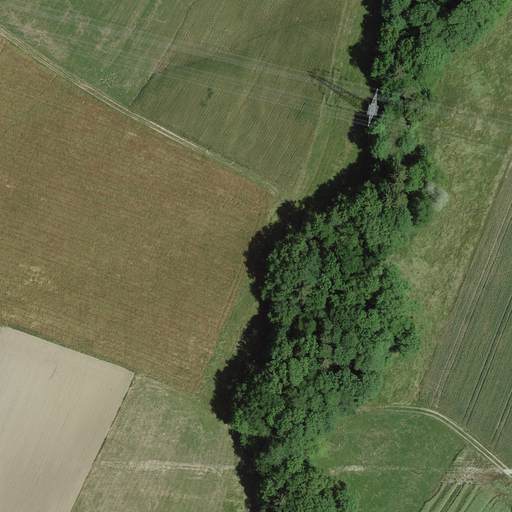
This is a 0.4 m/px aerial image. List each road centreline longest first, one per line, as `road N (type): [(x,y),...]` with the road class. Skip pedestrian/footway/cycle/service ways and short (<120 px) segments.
road 1 (track): [(0,29),(57,72),(267,187),(293,212),(275,318),(319,359)]
road 2 (track): [(511,472),(440,414),(362,411),(337,394),(319,359)]
